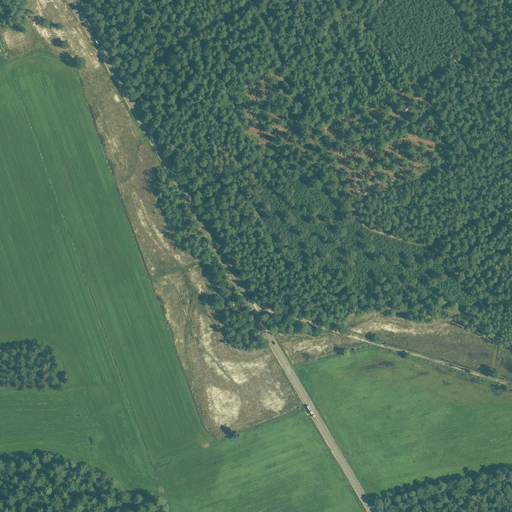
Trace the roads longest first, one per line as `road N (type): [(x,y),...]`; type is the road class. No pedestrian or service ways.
road 1 (tertiary): [(372,511),(71,0)]
road 2 (track): [(489,377),(501,304),(495,295),(435,247),(364,222),(317,130)]
road 3 (track): [(511,384),(249,302)]
road 4 (track): [(511,33),(317,130)]
road 5 (track): [(250,0),(117,79)]
road 6 (track): [(317,130),(185,195)]
road 7 (track): [(317,130),(253,0)]
